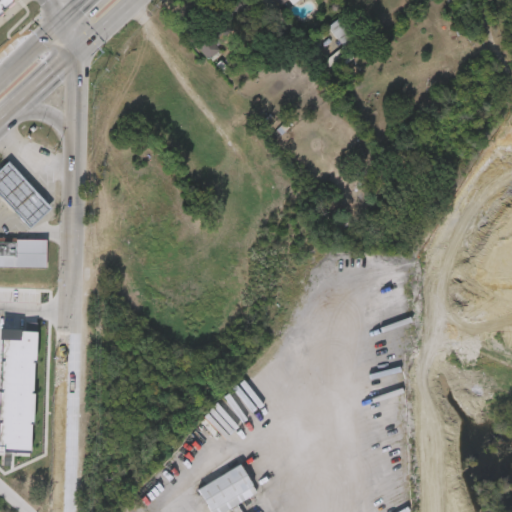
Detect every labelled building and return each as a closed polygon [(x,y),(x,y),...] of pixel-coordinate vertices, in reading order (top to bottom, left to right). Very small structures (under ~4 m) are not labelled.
[(0,0),(0,13),(13,1),(12,0),(0,0)] [(342,45),(328,26),(342,16),(356,35),(342,45)] [(197,45),(211,36),(220,50),(207,59),(197,45)] [(49,205),(28,225),(0,195),(0,164),(6,159),(49,205)] [(0,237),(45,237),(45,267),(0,267),(0,237)] [(36,332),(0,330),(0,340),(3,341),(0,417),(0,444),(3,444),(3,449),(30,450),(33,360),(35,360),(36,332)] [(254,492),(216,511),(209,511),(196,486),(239,464),(254,492)]
